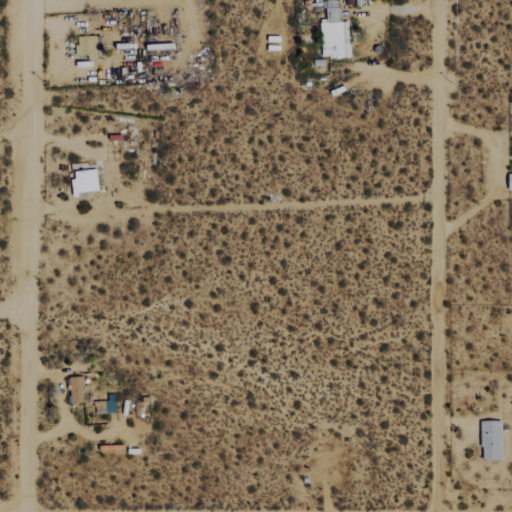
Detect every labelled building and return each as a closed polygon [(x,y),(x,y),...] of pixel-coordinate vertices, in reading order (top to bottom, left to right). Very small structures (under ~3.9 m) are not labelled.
[(321,19),(321,57),(351,57),(350,22),(342,22),(341,0),(326,0),(327,19),(321,19)] [(97,36),(77,37),(78,56),(98,56),(97,36)] [(74,171),(76,193),(100,191),(98,169),(74,171)] [(85,376),(71,377),(72,403),(86,402),(85,376)] [(502,460),(503,437),(502,437),(503,421),(496,421),(495,434),(485,433),(484,459),(502,460)]
